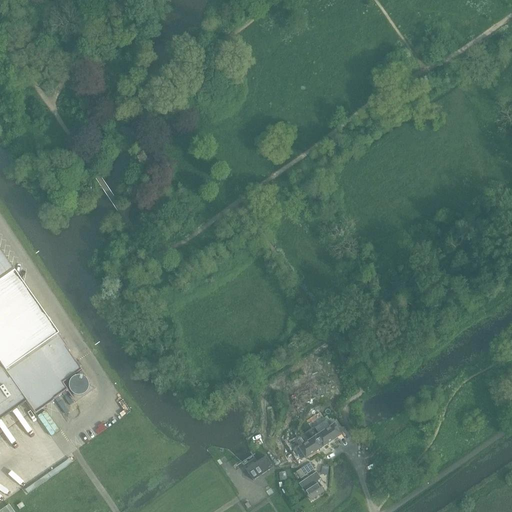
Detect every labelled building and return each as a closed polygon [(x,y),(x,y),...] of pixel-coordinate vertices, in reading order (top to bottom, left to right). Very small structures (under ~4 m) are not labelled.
[(57,333),(0,252),(0,419),(26,402),(34,414),(53,401),(69,390),(64,384),(83,371),(57,333)] [(299,448),(301,450),(299,451),(303,458),(305,457),(307,459),(335,440),(338,445),(336,445),(336,446),(340,443),(342,446),(352,440),(347,432),(343,435),(336,424),(330,428),(326,422),(315,429),(319,435),(312,439),(310,436),(304,440),(306,443),(299,448)] [(69,456),(21,491),(25,496),(74,463),(69,456)] [(274,468),(266,457),(246,470),(254,481),(274,468)] [(310,463),(300,470),(305,477),(315,470),(310,463)] [(317,473),(300,484),(306,492),(305,493),(306,494),(306,493),(311,500),(324,491),(317,482),(321,479),(317,473)]
